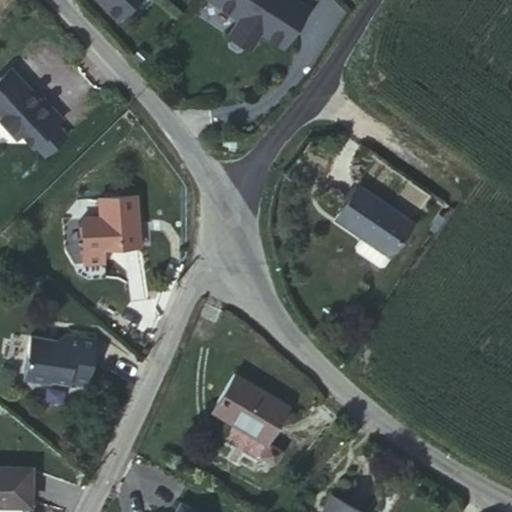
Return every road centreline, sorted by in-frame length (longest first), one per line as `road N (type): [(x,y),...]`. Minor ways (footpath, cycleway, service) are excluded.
road 1 (unclassified): [(511,501),(418,449),(323,375),(257,300),(218,215)]
road 2 (residential): [(218,215),(73,511)]
road 3 (unclassified): [(218,215),(154,104),(57,0)]
road 4 (unclassified): [(218,215),(367,0)]
